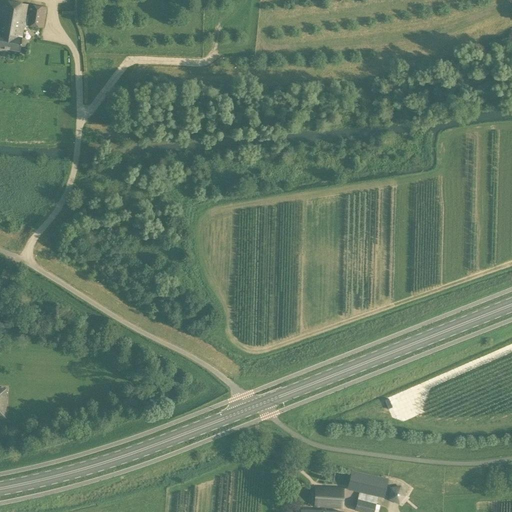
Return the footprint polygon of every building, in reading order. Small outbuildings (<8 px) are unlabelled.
[(28,5),(0,0),(0,48),(19,52),(23,25),(43,28),(46,7),(29,5),(27,16),(26,15),(28,5)] [(351,470),(347,489),(383,497),(385,491),(388,479),(383,478),(383,477),(351,470)] [(392,485),(388,498),(402,503),(406,490),(392,485)] [(342,507),(343,488),(314,486),(313,506),(342,507)] [(353,511),(358,511),(378,511),(380,505),(375,504),(356,499),(353,511)]
